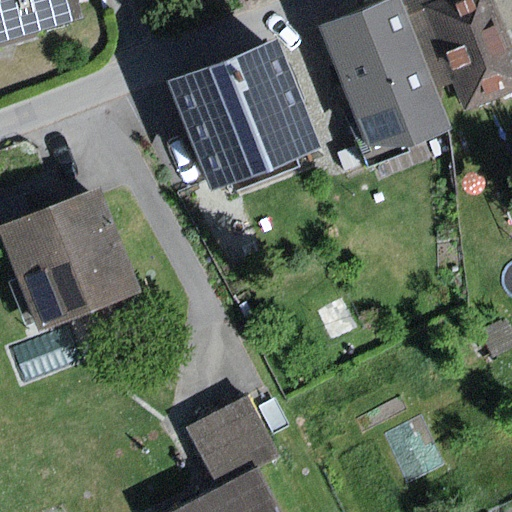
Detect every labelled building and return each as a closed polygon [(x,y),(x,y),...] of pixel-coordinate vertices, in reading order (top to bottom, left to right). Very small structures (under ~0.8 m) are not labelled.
[(0,0),(0,49),(90,22),(83,0),(0,0)] [(408,0),(382,0),(324,24),(380,156),(458,124),(408,0)] [(511,6),(509,0),(445,0),(432,5),(475,119),(511,103),(511,6)] [(293,42),(179,89),(219,190),(336,137),(293,42)] [(32,217),(3,228),(45,333),(144,294),(102,189),(32,217)] [(0,203),(0,218),(3,228),(32,217),(24,195),(0,203)] [(248,397),(189,428),(223,491),(263,470),(282,460),(248,397)] [(286,511),(263,470),(223,491),(185,511),(286,511)]
